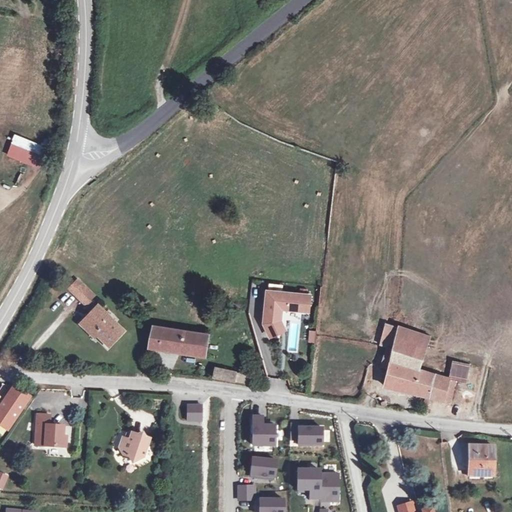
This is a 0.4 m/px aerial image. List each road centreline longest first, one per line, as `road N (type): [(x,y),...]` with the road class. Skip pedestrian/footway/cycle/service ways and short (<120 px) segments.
road 1 (tertiary): [(301,0),(78,177)]
road 2 (residential): [(233,391),(511,429)]
road 3 (residential): [(0,373),(233,391)]
road 4 (tertiary): [(78,177),(85,0)]
road 5 (tertiary): [(0,323),(78,177)]
road 6 (residential): [(233,391),(227,511)]
